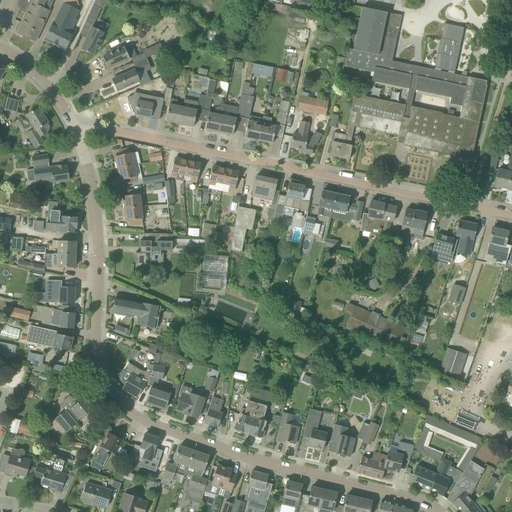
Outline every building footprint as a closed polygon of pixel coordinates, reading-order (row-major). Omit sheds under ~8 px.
[(16,33),(35,42),(53,1),(49,0),(31,0),(26,11),(16,33)] [(21,9),(26,11),(31,0),(49,0),(53,1),(53,0),(20,0),(19,4),(21,9)] [(93,26),(101,9),(104,8),(107,4),(108,0),(96,0),(94,5),(85,22),(93,26)] [(64,51),(73,34),(68,32),(78,11),(63,4),(53,24),(52,24),(44,41),(64,51)] [(404,137),(403,146),(471,160),(486,85),(486,82),(486,81),(480,80),(483,67),(457,61),(454,73),(450,72),(450,74),(437,71),(438,69),(434,69),(437,57),(416,53),(413,66),(386,60),(390,40),(396,41),(398,32),(401,16),(362,8),(353,50),(348,49),(344,67),(373,73),(372,82),(408,89),(404,105),(354,95),(348,126),(354,127),(404,137)] [(437,57),(434,69),(438,69),(450,72),(454,73),(457,61),(463,28),(444,24),(440,41),(437,57)] [(85,51),(92,55),(95,49),(97,50),(102,41),(100,40),(103,33),(92,28),(82,47),(86,49),(85,51)] [(108,64),(109,68),(129,59),(128,57),(136,54),(132,45),(124,48),(121,49),(120,47),(107,53),(108,55),(102,57),(105,65),(108,64)] [(163,52),(162,51),(160,45),(142,52),(143,54),(131,59),(133,65),(146,60),(163,52)] [(148,65),(146,60),(133,65),(136,70),(148,65)] [(260,73),(262,63),(254,62),(252,72),(260,73)] [(291,83),(294,72),(279,69),(276,80),(291,83)] [(114,84),(117,91),(139,82),(134,70),(114,79),(116,83),(114,84)] [(209,80),(206,95),(212,96),(215,81),(209,80)] [(165,122),(179,125),(183,108),(182,108),(176,106),(177,101),(170,99),(172,90),(165,88),(162,102),(169,103),(165,122)] [(289,97),(290,93),(289,91),(287,89),(284,90),(282,92),(281,95),(283,97),(286,98),(289,97)] [(137,94),(126,98),(135,119),(136,118),(135,116),(149,118),(152,104),(138,101),(139,98),(137,94)] [(197,109),(202,110),(205,96),(199,95),(197,104),(192,103),(192,101),(184,99),(182,108),(183,108),(179,125),(193,127),(197,109)] [(242,118),(247,96),(241,95),(238,109),(224,106),(224,108),(219,133),(232,136),(236,117),(242,118)] [(212,98),(205,96),(202,110),(209,111),(212,98)] [(248,119),(253,97),(247,96),(242,118),(248,119)] [(328,102),(300,96),(297,111),(325,117),(328,102)] [(284,114),(287,114),(289,103),(281,101),(276,125),(282,126),(284,114)] [(15,113),(16,107),(6,104),(5,110),(15,113)] [(219,133),(224,108),(217,106),(215,108),(214,114),(208,113),(205,130),(219,133)] [(35,149),(44,143),(40,137),(46,133),(49,131),(49,127),(47,124),(38,108),(26,116),(34,129),(26,134),(35,149)] [(328,126),(334,128),(337,116),(330,114),(328,126)] [(263,117),(262,124),(258,141),(272,144),(275,127),(269,126),(271,119),(263,117)] [(26,128),(21,119),(15,123),(21,131),(26,128)] [(244,138),(258,141),(262,124),(248,121),(244,138)] [(293,134),(290,148),(304,151),(303,154),(311,155),(313,145),(316,146),(321,135),(315,132),(312,138),(306,136),(309,123),(300,122),(297,135),(293,134)] [(350,145),(354,127),(348,126),(346,135),(334,133),(329,156),(349,160),(352,146),(350,145)] [(133,166),(139,164),(140,164),(138,152),(130,154),(129,149),(119,152),(120,156),(115,157),(118,169),(133,166)] [(499,153),(492,152),(489,168),(495,170),(499,153)] [(162,160),(161,153),(149,155),(150,162),(162,160)] [(63,168),(63,165),(49,168),(48,164),(49,164),(47,156),(31,158),(32,166),(33,166),(34,170),(27,171),(29,182),(52,179),(52,183),(69,181),(67,167),(63,168)] [(170,177),(175,178),(175,180),(183,182),(184,175),(187,162),(174,159),(170,177)] [(184,175),(191,177),(190,181),(196,183),(200,164),(187,162),(184,175)] [(125,180),(126,184),(137,181),(136,181),(142,179),(139,164),(133,166),(118,169),(120,181),(125,180)] [(225,170),(212,167),(208,185),(214,187),(215,182),(222,184),(225,170)] [(238,173),(225,170),(222,184),(229,185),(228,190),(234,191),(238,173)] [(498,170),(494,187),(507,190),(511,173),(498,170)] [(163,175),(142,179),(143,185),(164,182),(163,175)] [(279,192),(275,191),(277,181),(255,176),(251,196),(272,201),(270,210),(267,212),(266,215),(268,218),(273,219),(276,206),(278,195),(279,192)] [(172,181),(164,182),(166,198),(173,197),(172,181)] [(301,200),(304,187),(289,184),(286,197),(278,195),(276,206),(307,212),(309,202),(301,200)] [(123,197),(125,209),(139,207),(139,199),(138,191),(127,192),(128,196),(123,197)] [(332,210),(336,194),(322,191),(319,207),(319,208),(318,215),(324,216),(325,209),(332,210)] [(14,208),(17,196),(10,194),(8,207),(14,208)] [(350,197),(336,194),(332,210),(354,215),(353,220),(359,222),(362,205),(356,203),(355,207),(348,205),(350,197)] [(371,229),(382,231),(384,221),(381,220),(384,205),(384,204),(370,202),(366,221),(361,220),(359,231),(370,233),(371,229)] [(393,223),(396,208),(395,207),(394,206),(391,205),(389,206),(384,205),(381,220),(384,221),(382,231),(388,233),(390,222),(393,223)] [(141,223),(139,207),(125,209),(126,221),(131,221),(131,225),(141,223)] [(251,231),(255,211),(238,207),(235,221),(235,226),(234,228),(233,235),(231,244),(230,250),(241,252),(245,229),(251,231)] [(400,232),(403,232),(402,234),(410,236),(411,234),(422,237),(427,214),(414,211),(405,210),(400,232)] [(62,212),(50,211),(49,224),(45,224),(45,231),(75,233),(77,218),(61,217),(62,212)] [(311,235),(314,221),(315,219),(306,217),(303,233),(311,235)] [(34,220),(33,230),(42,231),(43,221),(34,220)] [(459,221),(455,236),(455,237),(460,238),(456,253),(469,256),(477,225),(459,221)] [(213,241),(215,232),(216,226),(206,224),(205,230),(203,230),(201,239),(213,241)] [(488,244),(486,252),(502,256),(504,246),(505,246),(508,232),(492,228),(488,244)] [(199,230),(188,229),(188,237),(199,238),(199,230)] [(213,241),(231,244),(233,235),(222,233),(218,232),(218,233),(215,232),(213,241)] [(395,234),(388,233),(385,245),(392,247),(395,234)] [(172,251),(172,242),(164,241),(165,234),(144,234),(144,241),(140,241),(139,247),(140,247),(140,253),(135,253),(135,254),(136,254),(135,267),(136,267),(136,265),(142,265),(142,267),(150,267),(150,271),(163,271),(163,251),(172,251)] [(453,239),(437,235),(432,251),(448,256),(449,251),(456,253),(460,238),(455,237),(455,236),(453,236),(453,239)] [(11,237),(10,248),(20,249),(22,238),(11,237)] [(335,248),(337,240),(326,238),(324,245),(335,248)] [(75,255),(75,242),(58,242),(58,248),(45,247),(45,254),(75,255)] [(74,268),(75,255),(45,254),(44,261),(51,261),(51,268),(74,268)] [(226,288),(227,255),(202,255),(201,287),(226,288)] [(43,272),(44,267),(44,265),(32,263),(31,270),(43,272)] [(43,272),(31,270),(30,270),(29,276),(42,278),(43,272)] [(235,286),(243,289),(246,283),(238,280),(235,286)] [(73,304),(73,302),(75,302),(75,297),(74,297),(74,288),(61,288),(61,281),(47,281),(47,303),(61,303),(61,304),(73,304)] [(452,284),(447,302),(460,306),(466,288),(452,284)] [(273,304),(283,306),(284,298),(274,296),(273,304)] [(137,319),(136,325),(156,329),(160,307),(115,298),(112,314),(137,319)] [(409,330),(355,306),(351,316),(345,329),(403,354),(409,330)] [(416,306),(414,312),(423,314),(424,308),(416,306)] [(29,313),(12,308),(10,317),(27,321),(29,313)] [(50,325),(53,325),(60,327),(61,329),(73,329),(74,314),(61,313),(61,311),(53,310),(50,325)] [(417,325),(418,331),(426,329),(424,323),(417,325)] [(69,352),(72,338),(56,334),(56,332),(30,326),(26,342),(69,352)] [(130,330),(124,328),(121,335),(128,337),(130,330)] [(323,341),(316,360),(331,365),(338,347),(323,341)] [(0,355),(15,357),(16,344),(0,342),(0,355)] [(446,348),(438,372),(457,378),(465,355),(446,348)] [(145,384),(149,386),(151,373),(141,371),(128,363),(123,371),(130,375),(122,389),(137,398),(145,384)] [(164,410),(169,395),(170,393),(156,388),(158,378),(163,379),(165,368),(153,365),(151,373),(149,386),(151,387),(145,403),(164,410)] [(209,376),(216,379),(219,372),(211,369),(209,376)] [(217,380),(208,378),(204,390),(213,393),(217,380)] [(511,382),(510,381),(505,393),(506,393),(502,403),(511,407),(511,382)] [(230,384),(229,383),(222,383),(222,394),(229,394),(230,384)] [(349,383),(346,392),(353,395),(356,386),(349,383)] [(31,392),(24,390),(22,396),(30,398),(31,392)] [(241,432),(248,434),(260,393),(260,392),(251,390),(245,410),(247,411),(245,416),(240,414),(236,426),(234,431),(241,433),(241,432)] [(263,415),(268,401),(271,393),(261,390),(260,392),(260,393),(248,434),(255,436),(255,437),(261,439),(262,434),(261,433),(265,422),(259,420),(261,415),(263,415)] [(204,399),(190,394),(189,396),(182,394),(176,410),(187,414),(187,415),(197,419),(204,399)] [(204,423),(208,425),(217,428),(222,413),(219,412),(223,401),(212,397),(204,423)] [(93,409),(84,398),(66,412),(65,411),(54,419),(65,433),(76,424),(74,422),(78,419),(79,420),(93,409)] [(307,447),(322,450),(326,433),(316,431),(321,412),(309,409),(303,437),(309,439),(307,447)] [(282,413),(275,442),(283,444),(283,442),(295,445),(299,427),(290,425),(292,415),(282,413)] [(278,426),(280,417),(274,415),(272,424),(278,426)] [(480,438),(425,415),(413,450),(439,461),(442,455),(422,447),(428,432),(423,430),(423,428),(475,450),(480,438)] [(19,420),(12,419),(9,432),(27,436),(30,427),(18,424),(19,420)] [(357,437),(363,440),(369,425),(363,422),(357,437)] [(370,445),(378,426),(370,422),(369,425),(363,440),(362,442),(370,445)] [(335,453),(350,457),(354,439),(345,437),(347,428),(334,425),(330,442),(337,443),(335,453)] [(104,443),(102,442),(99,447),(100,448),(93,462),(92,461),(89,466),(96,470),(96,469),(100,471),(108,455),(106,454),(108,451),(113,454),(121,440),(120,439),(120,437),(116,435),(115,436),(109,433),(104,443)] [(151,461),(158,439),(144,434),(140,447),(134,445),(128,463),(140,467),(143,459),(151,461)] [(384,469),(398,472),(402,460),(408,461),(414,446),(399,442),(396,454),(388,452),(387,456),(385,463),(384,469)] [(172,482),(175,472),(185,475),(188,467),(193,451),(179,446),(173,463),(174,463),(173,466),(166,464),(161,478),(172,482)] [(30,461),(23,459),(25,452),(24,449),(21,448),(18,449),(12,447),(4,473),(16,477),(17,474),(25,477),(30,461)] [(209,456),(193,451),(188,467),(185,475),(185,476),(191,478),(186,493),(194,496),(192,502),(200,505),(204,491),(203,491),(207,480),(200,478),(203,471),(203,472),(209,456)] [(511,456),(511,454),(505,451),(503,455),(511,459),(511,456)] [(381,480),(384,469),(385,463),(387,456),(373,453),(371,460),(361,457),(357,473),(381,480)] [(66,475),(60,473),(64,461),(56,459),(53,470),(45,468),(45,469),(36,466),(33,476),(42,479),(40,484),(52,488),(52,491),(60,493),(66,475)] [(451,504),(458,511),(463,511),(473,504),(466,495),(468,494),(470,495),(482,472),(483,469),(470,461),(462,473),(452,489),(462,495),(451,504)] [(446,499),(452,489),(462,473),(456,469),(450,480),(443,477),(449,465),(441,462),(436,474),(416,466),(409,483),(443,497),(446,499)] [(231,493),(236,476),(230,474),(231,470),(218,466),(211,486),(219,488),(217,496),(229,499),(231,492),(231,493)] [(263,497),(268,476),(252,471),(248,486),(258,488),(256,495),(263,497)] [(113,480),(121,483),(124,475),(116,473),(113,480)] [(490,477),(482,493),(488,496),(496,480),(490,477)] [(119,490),(121,483),(113,480),(111,487),(119,490)] [(293,511),(300,511),(304,496),(299,495),(301,485),(287,482),(282,505),(295,508),(293,511)] [(86,484),(81,501),(94,505),(95,504),(106,507),(111,491),(86,484)] [(318,511),(324,490),(311,487),(309,497),(304,496),(300,511),(318,511)] [(336,493),(324,490),(318,511),(336,511),(338,506),(334,505),(336,493)] [(124,494),(121,504),(122,504),(119,511),(143,511),(147,503),(139,500),(140,499),(124,494)] [(338,506),(336,511),(355,511),(359,498),(346,495),(343,507),(338,506)] [(369,511),(371,501),(359,498),(355,511),(369,511)] [(483,511),(484,511),(480,507),(482,504),(477,499),(473,504),(463,511),(483,511)] [(235,500),(233,505),(231,511),(241,511),(245,503),(235,500)] [(390,511),(392,504),(381,501),(377,511),(390,511)] [(231,511),(233,505),(224,502),(221,511),(231,511)]
